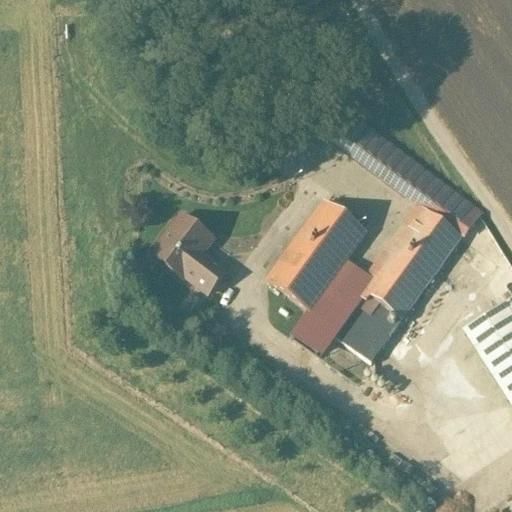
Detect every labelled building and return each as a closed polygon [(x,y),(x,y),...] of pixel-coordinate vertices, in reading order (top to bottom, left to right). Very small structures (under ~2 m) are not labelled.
[(442,189),(349,120),(331,144),(423,212),(424,213),(442,189)] [(277,143),(264,156),(271,162),(283,149),(277,143)] [(324,204),(267,284),(308,314),(365,234),(324,204)] [(423,212),(363,295),(377,306),(400,322),(460,240),(424,213),(423,212)] [(211,243),(181,220),(152,259),(182,281),(184,279),(207,297),(224,275),(200,257),(211,243)] [(363,295),(333,338),(370,366),(384,346),(361,329),(377,306),(363,295)] [(511,302),(484,320),(511,364),(511,302)]
